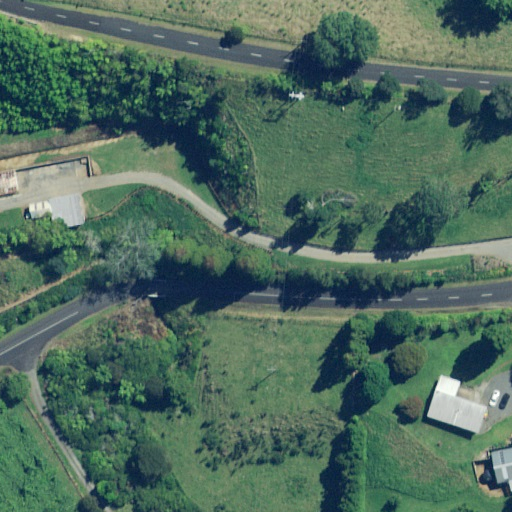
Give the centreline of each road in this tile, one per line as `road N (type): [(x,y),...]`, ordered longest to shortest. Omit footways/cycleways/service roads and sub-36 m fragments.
road 1 (unclassified): [(511,294),(336,300),(132,289),(0,357)]
road 2 (unclassified): [(511,84),(335,70),(0,0)]
road 3 (unknown): [(18,347),(45,419),(101,511)]
